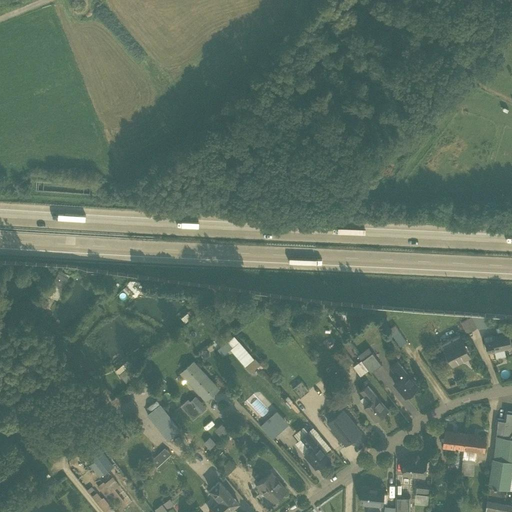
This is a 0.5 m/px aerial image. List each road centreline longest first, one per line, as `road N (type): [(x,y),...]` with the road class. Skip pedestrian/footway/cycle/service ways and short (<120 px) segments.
road 1 (motorway): [(0,241),(511,270)]
road 2 (motorway): [(511,246),(0,218)]
road 3 (residential): [(511,391),(443,411),(293,511)]
road 4 (track): [(100,511),(59,461),(126,402)]
